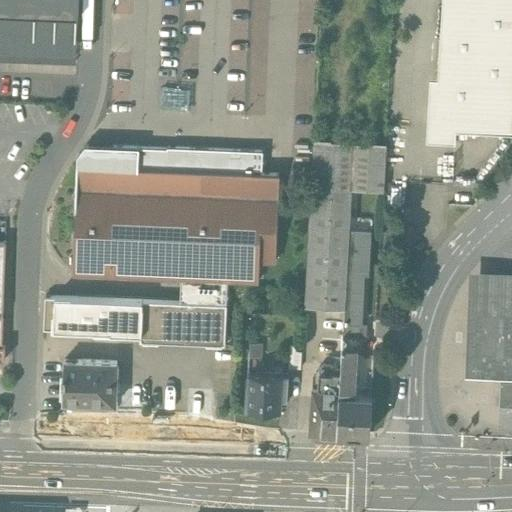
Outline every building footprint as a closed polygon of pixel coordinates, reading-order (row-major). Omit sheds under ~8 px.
[(77,0),(0,0),(0,57),(75,60),(77,0)] [(511,0),(442,0),(438,81),(430,80),(427,142),(455,144),(455,131),(511,134),(511,0)] [(339,185),(340,145),(312,145),(304,307),(344,309),(348,226),(351,186),(351,185),(339,185)] [(386,147),(340,145),(339,185),(351,185),(351,186),(384,188),(386,147)] [(98,161),(79,160),(79,166),(77,166),(77,187),(76,187),(73,273),(173,277),(181,277),(228,279),(255,280),(258,281),(258,278),(257,278),(258,260),(272,260),(272,261),(275,261),(278,195),(276,195),(277,174),(261,173),(262,151),(168,147),(167,149),(113,146),(113,147),(106,147),(98,154),(98,161)] [(344,309),(343,322),(362,323),(365,266),(369,266),(371,228),(348,226),(344,309)] [(493,371),(500,372),(500,366),(504,366),(507,282),(511,281),(511,273),(497,273),(475,273),(469,273),(466,371),(471,371),(493,371)] [(226,304),(228,279),(181,277),(180,302),(226,304)] [(511,281),(507,282),(504,366),(500,366),(500,372),(499,406),(511,406),(511,281)] [(43,328),(109,331),(109,333),(113,333),(115,336),(119,333),(131,334),(135,337),(137,334),(140,334),(141,334),(142,300),(44,296),(43,328)] [(225,344),(226,304),(180,302),(142,300),(141,334),(140,334),(140,341),(225,344)] [(343,322),(342,335),(358,336),(358,337),(366,338),(367,323),(362,323),(343,322)] [(358,336),(342,335),(341,358),(357,359),(358,337),(358,336)] [(248,358),(260,359),(261,345),(249,344),(248,358)] [(301,347),(290,347),(288,369),(300,369),(301,347)] [(370,435),(372,397),(355,396),(357,359),(341,358),(340,376),(337,433),(370,435)] [(117,362),(64,360),(62,402),(115,404),(117,362)] [(287,376),(248,374),(246,410),(261,411),(266,417),(275,418),(279,412),(280,400),(286,401),(287,376)] [(313,432),(337,433),(340,376),(320,375),(319,386),(313,386),(310,428),(313,432)]
